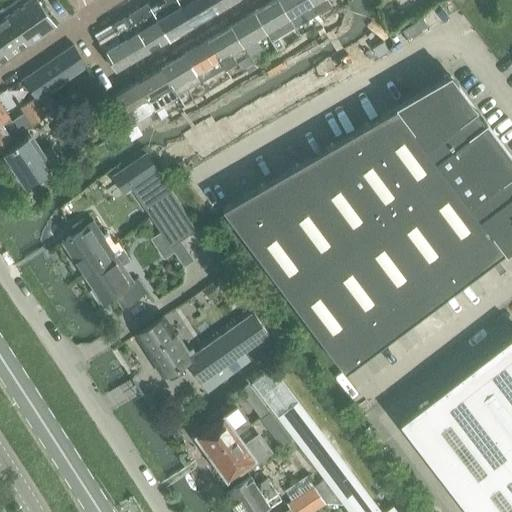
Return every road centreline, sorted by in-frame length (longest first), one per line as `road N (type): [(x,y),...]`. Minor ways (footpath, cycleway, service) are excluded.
road 1 (unclassified): [(511,107),(454,32),(198,181)]
road 2 (unclassified): [(163,511),(0,253)]
road 3 (residential): [(76,27),(112,81),(249,0)]
road 4 (unclassified): [(511,274),(360,391)]
road 5 (tertiary): [(100,511),(0,357)]
